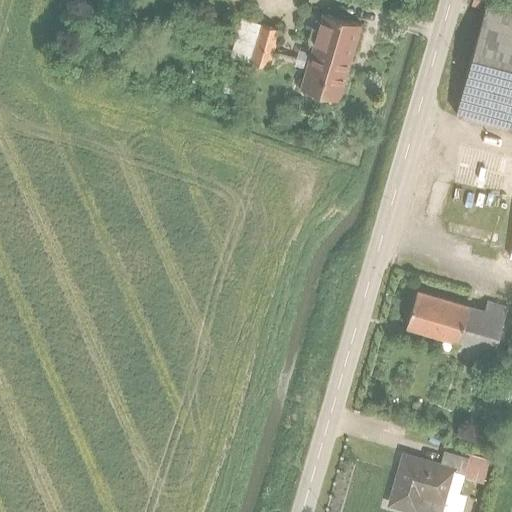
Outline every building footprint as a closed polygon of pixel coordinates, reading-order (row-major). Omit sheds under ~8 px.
[(511,0),(489,0),(461,116),(511,128),(511,0)] [(360,23),(316,10),(295,85),(339,98),(360,23)] [(231,54),(251,59),(263,21),(243,15),(231,54)] [(282,27),(263,21),(251,59),(271,65),(282,27)] [(470,303),(420,289),(409,326),(459,341),(470,303)] [(470,303),(459,341),(498,352),(509,314),(470,303)] [(467,469),(471,455),(445,448),(442,462),(459,466),(467,469)] [(442,462),(405,451),(390,503),(419,511),(424,495),(449,502),(459,466),(442,462)] [(466,474),(488,480),(493,461),(471,455),(467,469),(466,474)]
